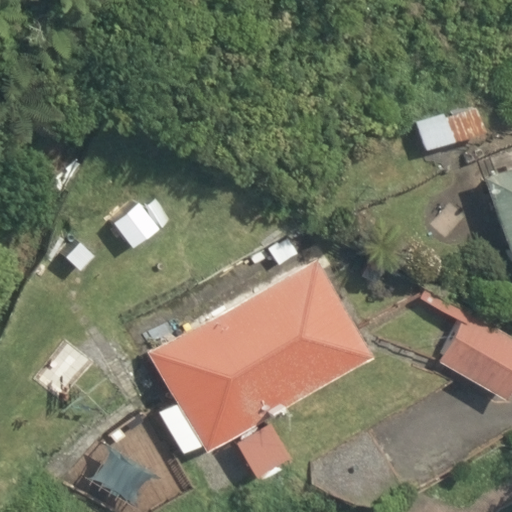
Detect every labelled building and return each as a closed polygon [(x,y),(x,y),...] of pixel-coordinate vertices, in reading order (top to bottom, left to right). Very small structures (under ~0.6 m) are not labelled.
[(419,148),(481,128),(474,105),(438,117),(436,109),(409,117),(419,148)] [(511,162),(476,173),(511,290),(511,162)] [(134,198),(111,215),(132,241),(154,223),(134,198)] [(306,254),(138,347),(191,443),(359,350),(306,254)] [(449,317),(456,305),(419,286),(413,298),(449,317)] [(511,337),(460,308),(431,358),(498,396),(511,372),(511,337)] [(108,489),(124,511),(132,511),(190,471),(150,414),(69,471),(91,501),(108,489)]
